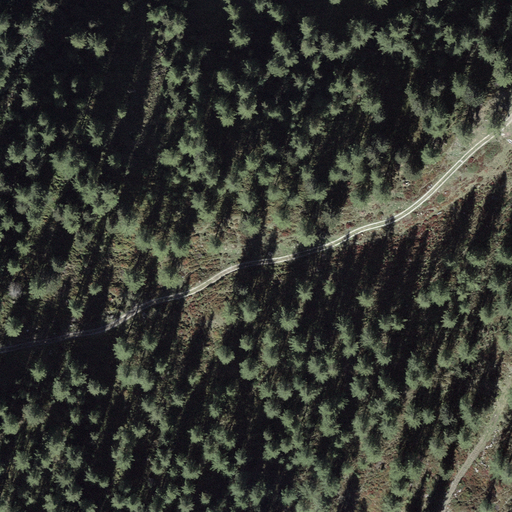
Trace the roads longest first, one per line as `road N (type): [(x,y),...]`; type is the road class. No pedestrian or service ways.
road 1 (track): [(511,115),(398,217),(293,256),(236,267),(90,331),(0,351)]
road 2 (track): [(511,381),(444,511)]
